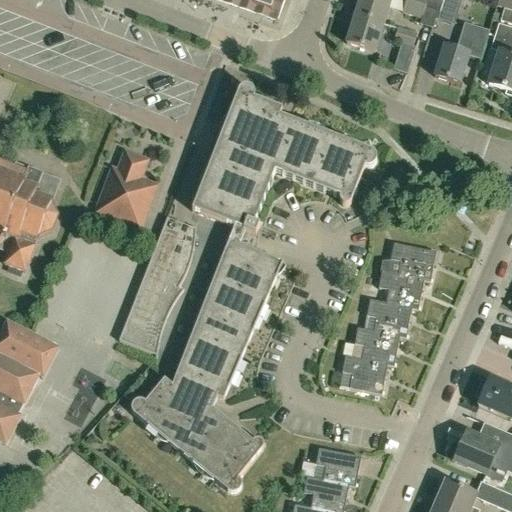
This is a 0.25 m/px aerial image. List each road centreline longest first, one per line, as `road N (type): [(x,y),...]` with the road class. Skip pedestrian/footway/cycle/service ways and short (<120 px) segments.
road 1 (residential): [(422,431),(298,395),(295,368),(327,275),(317,242)]
road 2 (unclassified): [(511,158),(295,69)]
road 3 (unclassified): [(422,431),(511,228)]
road 4 (unclassified): [(295,69),(115,0)]
